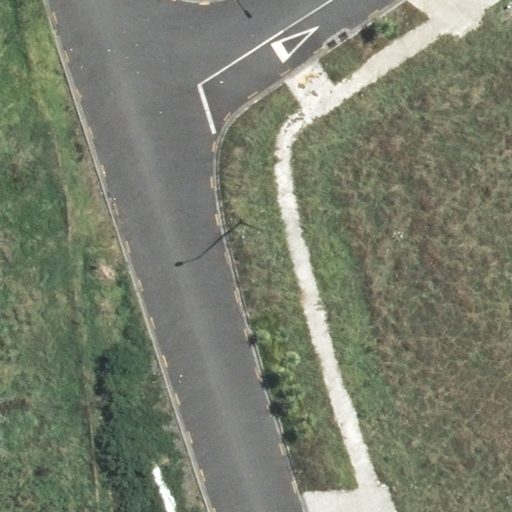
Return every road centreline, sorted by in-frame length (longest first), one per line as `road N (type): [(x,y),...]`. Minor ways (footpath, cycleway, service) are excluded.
road 1 (residential): [(136,107),(264,511)]
road 2 (residential): [(136,107),(303,0)]
